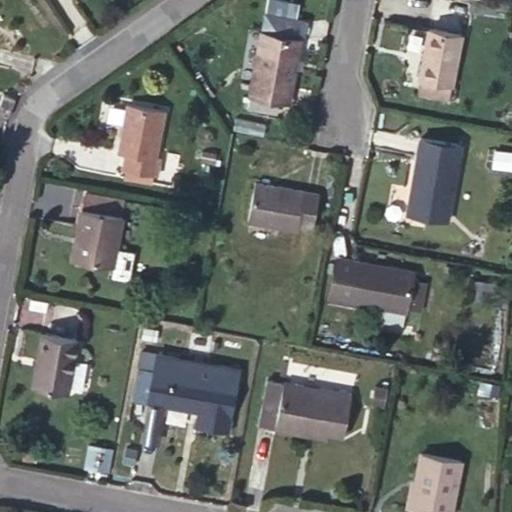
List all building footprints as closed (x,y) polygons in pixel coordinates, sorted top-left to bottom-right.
[(264,11),(261,31),(300,38),(304,18),(264,11)] [(461,34),(429,27),(419,79),(420,79),(438,83),(452,85),(461,34)] [(300,38),(261,31),(250,95),(250,96),(279,100),(289,102),(300,38)] [(438,83),(420,79),(417,93),(436,96),(438,83)] [(438,83),(436,96),(449,99),(452,85),(438,83)] [(0,113),(8,116),(16,98),(4,93),(0,103),(0,113)] [(279,100),(250,96),(248,107),(277,112),(279,100)] [(156,156),(165,110),(127,103),(118,151),(126,152),(123,169),(125,170),(153,174),(157,175),(161,157),(156,156)] [(460,144),(420,137),(407,214),(448,221),(460,144)] [(203,149),(200,160),(214,163),(216,152),(203,149)] [(511,164),(511,152),(504,152),(503,164),(511,165),(511,164)] [(153,174),(125,170),(124,178),(151,183),(153,174)] [(247,221),(297,230),(298,225),(313,228),(320,192),(255,181),(247,221)] [(85,193),(83,208),(122,215),(125,201),(85,193)] [(83,208),(81,208),(72,259),(113,267),(122,215),(83,208)] [(414,275),(387,270),(387,265),(337,255),(328,296),(406,311),(407,307),(413,278),(414,275)] [(387,270),(414,275),(414,271),(387,265),(387,270)] [(413,278),(407,307),(420,310),(426,282),(413,278)] [(496,282),(485,281),(482,301),(495,303),(496,282)] [(144,326),(142,338),(156,340),(158,329),(144,326)] [(68,391),(77,338),(42,332),(32,385),(68,391)] [(153,369),(156,353),(140,350),(137,366),(153,369)] [(156,353),(153,369),(147,402),(198,411),(196,425),(228,431),(239,369),(156,353)] [(275,427),(283,381),(268,378),(259,425),(275,427)] [(352,393),(284,380),(283,381),(275,427),(275,428),(306,434),(307,429),(325,432),(344,436),(352,393)] [(497,384),(485,382),(483,393),(494,395),(497,384)] [(384,406),(388,386),(376,384),(372,403),(384,406)] [(325,432),(307,429),(306,434),(324,438),(325,432)] [(435,511),(451,511),(462,459),(421,451),(411,508),(435,511)]
